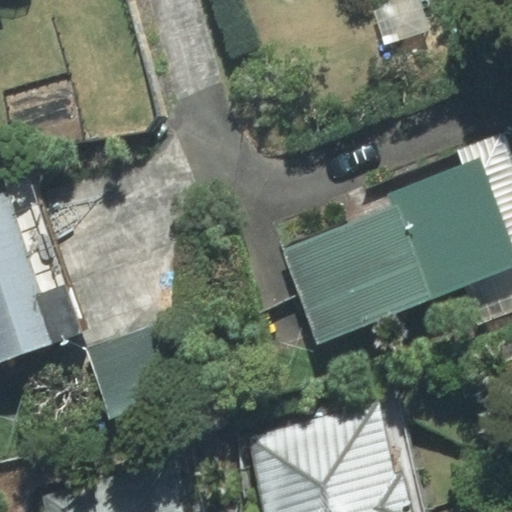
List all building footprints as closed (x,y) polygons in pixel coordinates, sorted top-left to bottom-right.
[(443,32),(434,0),(383,0),(381,0),(390,44),(443,32)] [(511,147),(510,143),(402,184),(409,202),(301,243),(337,336),(511,269),(511,147)] [(0,365),(78,335),(25,186),(0,195),(0,365)] [(218,300),(100,355),(126,412),(244,358),(218,300)] [(452,511),(403,379),(253,435),(282,511),(452,511)] [(220,511),(194,440),(51,491),(58,511),(220,511)]
